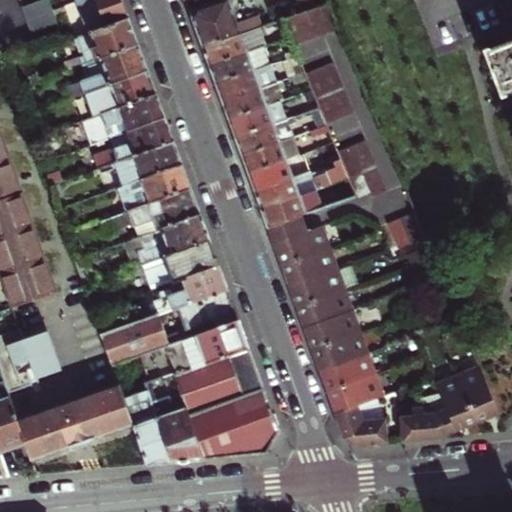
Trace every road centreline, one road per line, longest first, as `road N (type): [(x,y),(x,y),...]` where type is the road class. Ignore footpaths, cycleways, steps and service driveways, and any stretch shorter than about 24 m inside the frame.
road 1 (residential): [(154,0),(329,484)]
road 2 (tertiary): [(12,511),(329,484)]
road 3 (tertiary): [(329,484),(511,466)]
